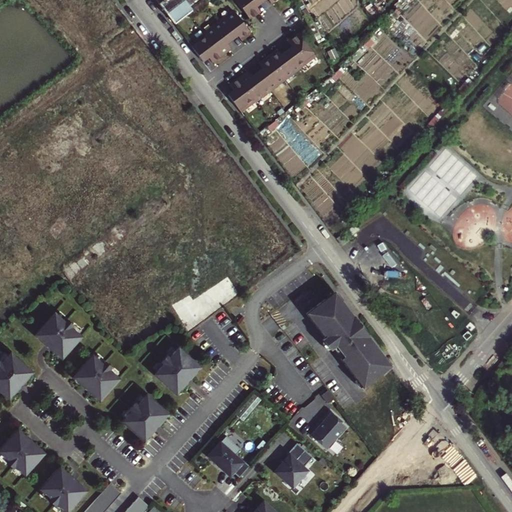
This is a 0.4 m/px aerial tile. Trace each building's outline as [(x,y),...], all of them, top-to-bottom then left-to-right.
[(161,0),(159,2),(166,12),(182,0),(161,0)] [(195,0),(182,0),(166,12),(174,22),(191,9),(188,5),(195,0)] [(235,0),(250,18),(260,10),(256,5),(263,0),(269,0),(271,2),(273,0),(235,0)] [(212,61),(221,55),(230,48),(227,43),(237,34),(241,39),(251,32),(234,10),(190,44),(203,61),(209,56),(212,61)] [(228,94),(241,111),(255,99),(315,54),(298,32),(288,40),(292,45),(286,50),(281,53),(277,48),(259,62),(263,67),(257,72),(252,76),(248,70),(230,84),(234,89),(228,94)] [(359,227),(356,223),(348,229),(351,233),(359,227)] [(389,365),(333,290),(305,312),(323,336),(321,338),(322,339),(328,347),(329,348),(331,346),(334,344),(342,355),(339,357),(361,386),(389,365)] [(52,311),(32,334),(50,350),(60,358),(80,335),(76,333),(69,326),(70,325),(64,320),(63,321),(56,314),(52,311)] [(66,318),(58,312),(56,314),(63,321),(64,320),(66,318)] [(79,330),(71,323),(70,325),(69,326),(76,333),(79,330)] [(328,347),(322,339),(319,340),(320,343),(324,348),(326,349),(328,347)] [(342,355),(334,344),(331,346),(339,357),(342,355)] [(152,373),(175,393),(199,366),(176,346),(173,349),(167,356),(165,355),(160,361),(161,362),(155,370),(152,373)] [(170,346),(164,354),(165,355),(167,356),(173,349),(170,346)] [(0,392),(7,399),(31,371),(8,351),(6,355),(0,360),(0,392)] [(90,354),(70,376),(98,400),(118,378),(114,375),(107,368),(108,367),(102,362),(101,363),(94,356),(90,354)] [(104,360),(96,354),(94,356),(101,363),(102,362),(104,360)] [(160,361),(159,360),(152,367),(155,370),(161,362),(160,361)] [(117,372),(109,365),(108,367),(107,368),(114,375),(117,372)] [(237,413),(245,420),(263,398),(255,392),(237,413)] [(167,413),(144,393),(141,396),(135,404),(133,402),(128,408),(130,409),(123,417),(120,420),(143,440),(167,413)] [(141,396),(139,394),(132,401),(133,402),(135,404),(141,396)] [(128,408),(127,407),(120,414),(123,417),(130,409),(128,408)] [(340,421),(330,411),(309,434),(325,448),(345,426),(340,421)] [(43,453),(16,428),(14,431),(0,446),(0,454),(7,460),(6,462),(11,467),(13,465),(20,472),(23,475),(43,453)] [(206,455),(228,475),(232,471),(238,477),(248,465),(241,460),(240,461),(233,455),(239,449),(224,435),(206,455)] [(286,453),(288,454),(273,470),(291,486),(306,469),(302,466),(312,456),(296,441),(286,453)] [(11,467),(10,468),(17,475),(20,472),(13,465),(11,467)] [(58,466),(38,488),(42,491),(49,498),(48,499),(53,504),(55,503),(62,509),(65,511),(85,490),(58,466)] [(102,511),(120,493),(109,482),(98,494),(82,511),(142,511),(148,506),(137,496),(122,511),(102,511)] [(49,498),(42,491),(39,494),(47,501),(48,499),(49,498)] [(273,511),(262,501),(251,511),(273,511)] [(53,504),(52,505),(59,511),(62,509),(55,503),(53,504)]
